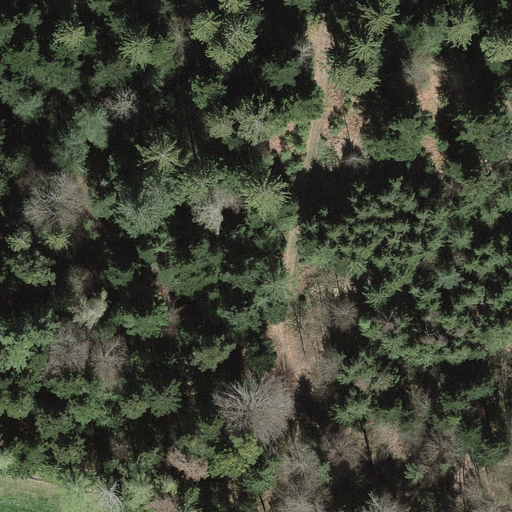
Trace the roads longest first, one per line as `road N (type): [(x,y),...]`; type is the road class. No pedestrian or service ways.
road 1 (track): [(0,82),(156,287),(261,384),(308,397),(331,416),(369,463),(393,511)]
road 2 (track): [(284,390),(283,330),(333,0)]
